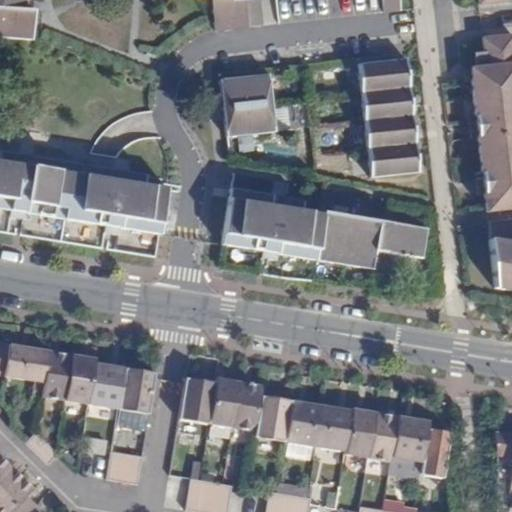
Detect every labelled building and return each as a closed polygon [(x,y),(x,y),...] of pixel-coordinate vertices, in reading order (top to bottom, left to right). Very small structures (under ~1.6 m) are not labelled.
[(24,0),(0,0),(0,37),(31,39),(32,30),(33,11),(23,11),(24,0)] [(248,28),(244,0),(211,0),(215,32),(248,28)] [(258,0),(244,0),(248,28),(261,27),(258,0)] [(381,0),(383,14),(399,12),(397,0),(381,0)] [(483,187),(484,194),(485,212),(511,209),(511,36),(482,39),(483,53),(473,54),(475,72),(470,72),(471,81),(473,101),(475,116),(476,124),(477,130),(477,138),(479,156),(481,173),(482,180),(483,187)] [(361,94),(408,89),(405,60),(358,65),(361,94)] [(471,81),(470,72),(461,73),(462,82),(471,81)] [(267,76),(220,81),(226,137),(273,132),(270,104),(267,76)] [(364,122),(411,117),(408,89),(361,94),(364,122)] [(476,124),(475,116),(466,117),(467,122),(467,125),(476,124)] [(367,150),(414,145),(411,117),(364,122),(367,150)] [(468,139),(477,138),(477,130),(468,131),(468,139)] [(370,177),(417,172),(414,145),(367,150),(370,177)] [(0,208),(10,210),(9,218),(23,220),(24,213),(64,219),(104,226),(103,233),(117,235),(119,228),(158,235),(166,190),(144,186),(146,176),(126,173),(126,175),(123,174),(121,186),(112,184),(114,171),(33,158),(31,170),(22,169),(23,159),(20,158),(20,156),(0,153),(0,154),(0,208)] [(33,158),(20,156),(20,158),(23,159),(22,169),(31,170),(33,158)] [(126,175),(126,173),(114,171),(112,184),(121,186),(123,174),(126,175)] [(473,181),(482,180),(481,173),(472,174),(473,181)] [(475,195),(484,194),(483,187),(474,188),(475,195)] [(269,209),(271,197),(230,190),(229,198),(221,245),(239,248),(257,251),(261,251),(260,258),(266,259),(267,253),(291,256),(314,260),(343,265),(371,269),(374,251),(420,258),(425,230),(379,223),(351,218),(323,214),(323,215),(302,212),(303,202),(284,199),(284,201),(280,200),(278,211),(269,209)] [(284,199),(271,197),(269,209),(278,211),(280,200),(284,201),(284,199)] [(511,233),(510,219),(487,222),(487,223),(494,288),(511,291),(511,233)] [(257,251),(239,248),(237,255),(256,258),(257,251)] [(0,375),(3,376),(8,345),(0,343),(0,375)] [(41,397),(48,352),(8,345),(3,376),(34,381),(31,395),(41,397)] [(72,356),(48,352),(41,397),(64,401),(72,356)] [(95,359),(72,356),(64,401),(87,404),(94,364),(95,359)] [(124,369),(94,364),(87,404),(117,409),(124,369)] [(155,374),(124,369),(117,409),(115,426),(143,431),(146,414),(148,414),(155,374)] [(208,425),(215,383),(184,379),(178,420),(208,425)] [(231,428),(239,383),(215,379),(215,383),(208,425),(231,428)] [(254,432),(260,397),(262,387),(239,383),(231,428),(254,432)] [(284,442),(290,402),(260,397),(254,432),(253,437),(284,442)] [(314,447),(321,406),(290,402),(284,442),(314,447)] [(344,452),(351,411),(321,406),(314,447),(344,452)] [(367,459),(375,413),(351,410),(351,411),(344,452),(344,455),(367,459)] [(391,458),(397,417),(375,413),(367,459),(390,462),(391,458)] [(421,463),(427,429),(428,422),(397,417),(391,458),(421,463)] [(443,479),(450,433),(427,429),(421,463),(419,475),(443,479)] [(511,433),(494,431),(496,454),(511,455),(511,433)] [(56,452),(35,432),(25,443),(48,465),(58,455),(56,452)] [(110,452),(107,466),(138,471),(141,457),(110,452)] [(0,478),(11,468),(0,457),(0,478)] [(138,471),(107,466),(105,480),(136,485),(138,471)] [(28,511),(32,509),(22,500),(26,496),(33,489),(11,468),(0,478),(0,511),(28,511)] [(199,481),(189,480),(184,511),(191,511),(198,511),(203,482),(199,481)] [(212,511),(217,484),(203,482),(198,511),(212,511)] [(222,485),(217,484),(212,511),(226,511),(230,493),(231,486),(222,485)] [(275,494),(268,492),(267,499),(264,511),(279,511),(282,495),(275,494)] [(293,511),(296,497),(282,495),(279,511),(293,511)] [(22,500),(32,509),(36,505),(26,496),(22,500)] [(306,499),(296,497),(293,511),(307,511),(309,506),(310,499),(306,499)]
